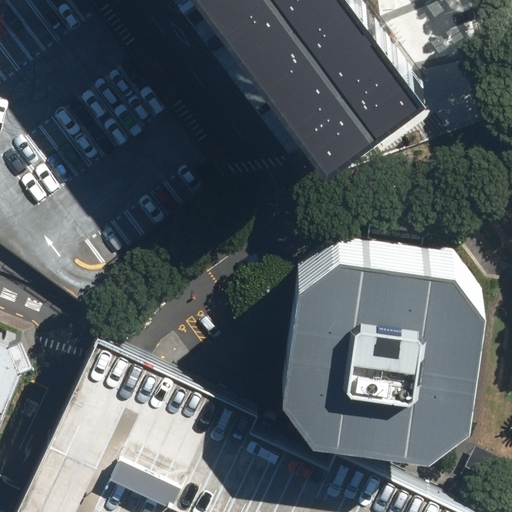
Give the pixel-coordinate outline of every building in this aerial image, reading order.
[(0,0),(0,246),(85,305),(235,192),(229,183),(191,133),(111,27),(89,0),(0,0)] [(420,102),(344,0),(202,0),(329,169),(420,102)] [(311,257),(273,288),(256,402),(285,443),(398,458),(437,428),(453,313),(424,275),(311,257)] [(246,411),(85,336),(18,479),(1,511),(444,511),(323,455),(318,466),(238,429),(246,411)] [(0,402),(13,369),(0,344),(0,402)]
